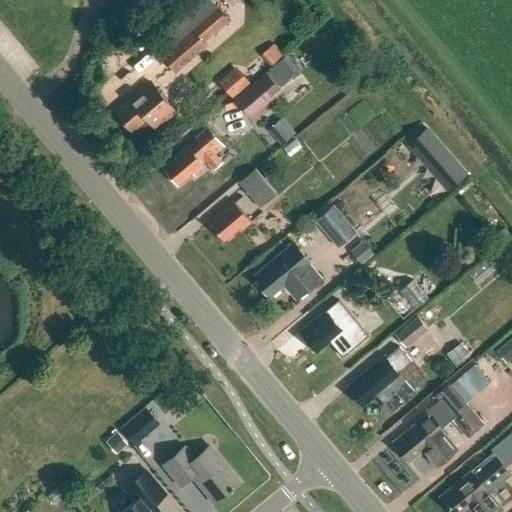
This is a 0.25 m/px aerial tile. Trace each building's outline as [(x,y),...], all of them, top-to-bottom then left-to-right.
[(225,20),(208,0),(199,0),(167,27),(179,41),(163,56),(176,71),(206,44),(202,39),(225,20)] [(277,44),(264,56),(274,66),(286,54),(277,44)] [(268,73),(237,99),(253,119),(285,92),(268,73)] [(115,112),(132,131),(147,119),(156,130),(176,112),(151,82),(115,112)] [(417,156),(437,138),(427,127),(407,144),(417,156)] [(208,129),(162,168),(178,187),(193,175),(195,177),(206,168),(204,166),(208,163),(214,171),(223,164),(216,156),(224,148),(208,129)] [(467,173),(455,159),(435,176),(448,191),(467,173)] [(278,194),(256,169),(238,185),(259,209),(278,194)] [(209,222),(225,241),(239,229),(241,232),(253,223),(234,201),(209,222)] [(317,221),(338,247),(356,232),(335,206),(317,221)] [(364,241),(351,252),(361,264),(374,253),(364,241)] [(285,285),(297,299),(322,279),(309,264),(310,263),(295,244),(255,277),(271,296),(285,285)] [(399,291),(415,309),(429,298),(413,279),(399,291)] [(426,304),(393,332),(405,347),(427,328),(425,325),(436,316),(426,304)] [(301,333),(316,352),(331,339),(333,342),(345,332),(327,311),(301,333)] [(506,362),(511,356),(511,339),(498,352),(506,362)] [(385,355),(348,387),(363,406),(377,395),(379,397),(403,377),(399,372),(411,361),(399,347),(386,357),(385,355)] [(71,378),(102,420),(125,403),(94,361),(71,378)] [(450,383),(434,397),(468,438),(484,425),(466,403),(450,383)] [(54,464),(99,422),(78,400),(33,442),(54,464)] [(428,412),(393,442),(409,461),(421,451),(435,467),(456,449),(445,435),(446,434),(428,412)] [(108,439),(119,452),(130,442),(119,429),(108,439)] [(163,464),(180,485),(192,475),(215,503),(240,482),(209,445),(194,458),(184,446),(163,464)] [(472,472),(441,497),(453,511),(461,511),(465,509),(467,511),(500,511),(504,509),(490,491),(511,474),(505,468),(493,453),(471,471),(472,472)] [(125,487),(136,500),(121,511),(159,511),(153,504),(165,494),(146,470),(125,487)]
